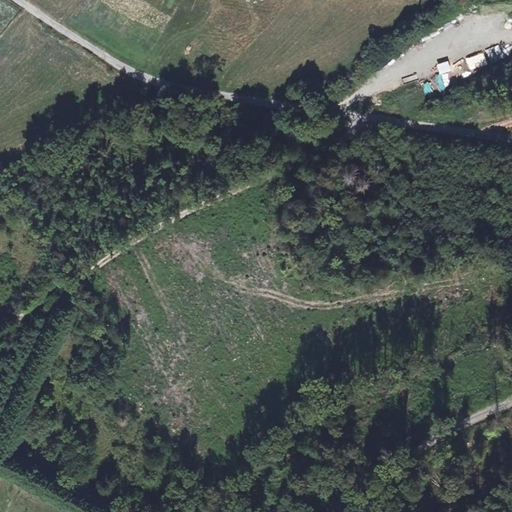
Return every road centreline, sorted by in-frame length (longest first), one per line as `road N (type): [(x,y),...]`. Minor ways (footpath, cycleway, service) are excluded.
road 1 (tertiary): [(511,140),(156,79),(16,0)]
road 2 (tertiary): [(361,511),(398,457),(456,418),(511,399)]
